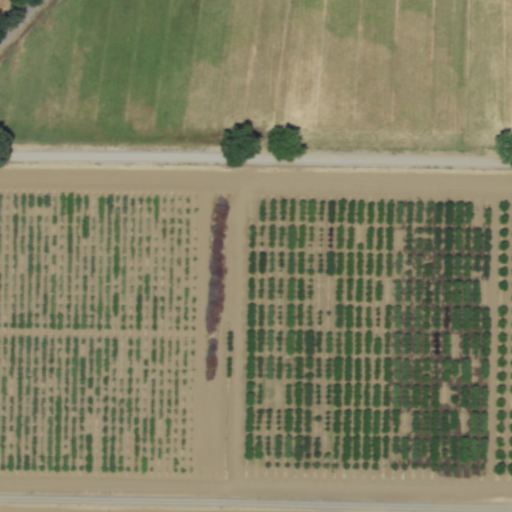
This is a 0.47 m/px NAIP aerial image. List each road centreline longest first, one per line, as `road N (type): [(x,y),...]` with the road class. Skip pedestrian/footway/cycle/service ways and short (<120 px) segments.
road 1 (track): [(0,497),(511,507)]
road 2 (residential): [(511,164),(0,156)]
